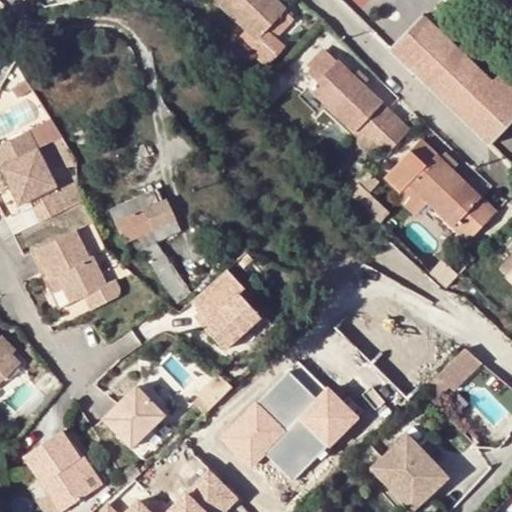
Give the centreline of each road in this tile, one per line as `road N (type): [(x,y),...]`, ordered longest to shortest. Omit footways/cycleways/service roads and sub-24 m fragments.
road 1 (residential): [(191,448),(366,289),(381,288),(511,361)]
road 2 (residential): [(511,190),(318,0)]
road 3 (residential): [(71,379),(16,311),(0,271)]
